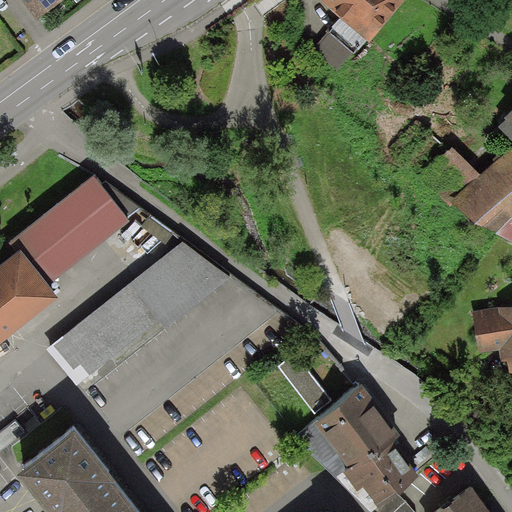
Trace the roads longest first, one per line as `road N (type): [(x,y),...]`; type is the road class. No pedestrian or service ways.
road 1 (residential): [(511,498),(413,388),(145,194),(29,95)]
road 2 (primary): [(29,95),(158,0)]
